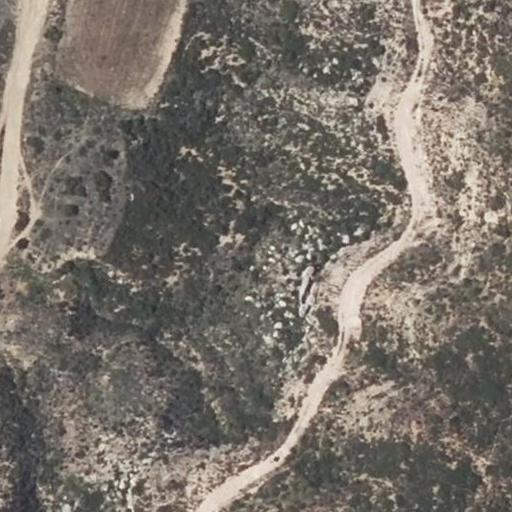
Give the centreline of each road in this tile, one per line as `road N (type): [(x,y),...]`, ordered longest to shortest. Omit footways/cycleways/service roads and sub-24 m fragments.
road 1 (track): [(413,0),(414,63),(393,108),(409,189),(407,229),(345,280),(326,369),(307,385),(271,450),(185,511)]
road 2 (track): [(0,269),(5,178),(45,0)]
